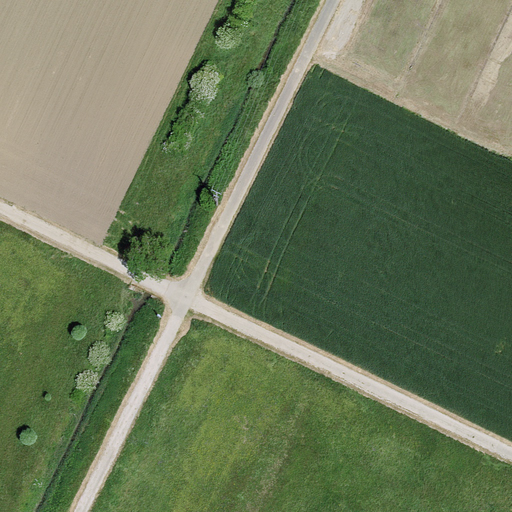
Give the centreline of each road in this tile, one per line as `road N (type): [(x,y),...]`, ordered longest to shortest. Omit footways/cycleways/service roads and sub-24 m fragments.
road 1 (track): [(79,511),(334,0)]
road 2 (track): [(511,452),(0,207)]
